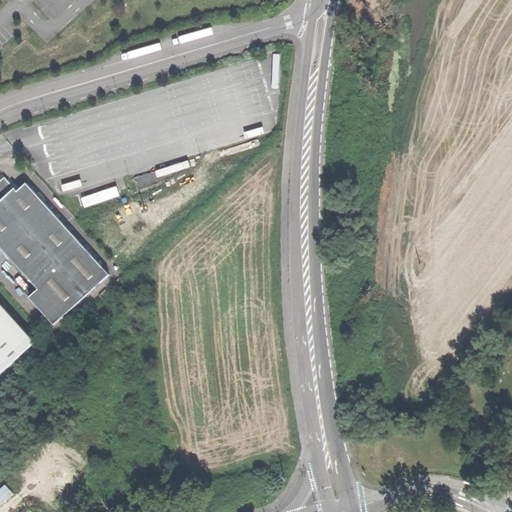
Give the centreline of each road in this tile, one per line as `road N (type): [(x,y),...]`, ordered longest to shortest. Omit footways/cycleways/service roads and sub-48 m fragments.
road 1 (primary): [(324,7),(306,247),(327,449)]
road 2 (unclassified): [(324,7),(0,110)]
